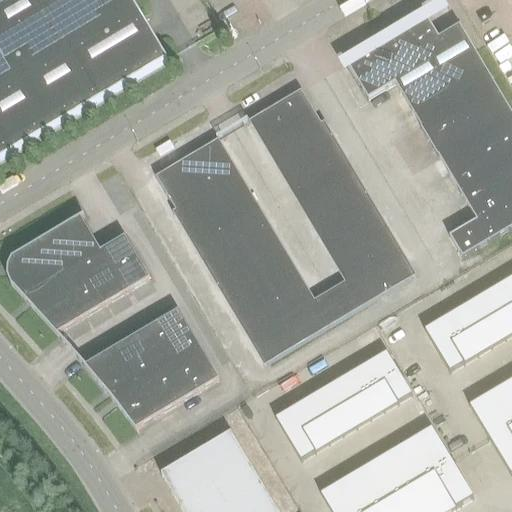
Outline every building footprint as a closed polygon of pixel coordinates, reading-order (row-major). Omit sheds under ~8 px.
[(0,0),(0,163),(168,63),(130,0),(0,0)] [(419,0),(429,17),(448,6),(444,0),(419,0)] [(449,240),(462,261),(511,231),(511,116),(459,28),(439,41),(427,20),(410,30),(409,30),(407,31),(408,32),(402,36),(401,35),(372,52),(373,53),(367,57),(366,56),(364,57),(364,58),(347,68),(368,103),(395,87),(421,130),(421,131),(438,159),(477,223),(449,240)] [(219,143),(156,180),(176,213),(172,215),(173,216),(176,214),(268,367),(413,281),(409,275),(321,128),(325,125),(324,125),(321,127),(301,93),(249,125),(249,126),(253,124),(350,287),(313,309),(216,146),(219,144),(219,143)] [(13,262),(18,265),(17,283),(12,286),(11,287),(58,339),(59,338),(58,337),(150,282),(125,240),(101,254),(81,221),(85,219),(84,218),(12,261),(13,262)] [(511,291),(508,284),(494,293),(507,314),(511,310),(511,291)] [(494,293),(480,301),(493,322),(507,314),(494,293)] [(480,301),(466,309),(479,330),(493,322),(480,301)] [(466,309),(452,317),(465,338),(479,330),(466,309)] [(85,367),(84,368),(111,400),(137,436),(139,435),(137,432),(219,383),(178,314),(86,369),(85,367)] [(511,323),(507,314),(493,322),(505,343),(511,339),(511,323)] [(452,317),(439,325),(451,347),(465,338),(452,317)] [(493,322),(479,330),(492,352),(505,343),(493,322)] [(439,325),(425,334),(437,355),(451,347),(439,325)] [(479,330),(465,338),(478,360),(492,352),(479,330)] [(465,338),(451,347),(464,368),(478,360),(465,338)] [(451,347),(437,355),(450,376),(464,368),(451,347)] [(387,356),(374,364),(386,386),(400,377),(387,356)] [(374,364),(360,373),(372,394),(386,386),(374,364)] [(360,373),(346,381),(358,402),(372,394),(360,373)] [(400,377),(386,386),(399,407),(413,399),(400,377)] [(346,381),(332,389),(344,410),(358,402),(346,381)] [(386,386),(372,394),(385,415),(399,407),(386,386)] [(511,394),(507,387),(489,398),(509,433),(511,431),(511,394)] [(332,389),(318,397),(330,419),(344,410),(332,389)] [(372,394),(358,402),(371,423),(385,415),(372,394)] [(318,397),(304,406),(317,427),(330,419),(318,397)] [(489,398),(470,409),(491,444),(509,433),(489,398)] [(358,402),(344,410),(357,432),(371,423),(358,402)] [(304,406),(290,414),(303,435),(317,427),(304,406)] [(344,410),(330,419),(343,440),(357,432),(344,410)] [(290,414),(276,422),(289,444),(303,435),(290,414)] [(330,419),(317,427),(329,448),(343,440),(330,419)] [(317,427),(303,435),(315,457),(329,448),(317,427)] [(432,432),(414,442),(435,477),(453,467),(432,432)] [(511,437),(509,433),(491,444),(511,479),(511,437)] [(303,435),(289,444),(301,465),(315,457),(303,435)] [(276,511),(231,436),(161,477),(182,511),(276,511)] [(414,442),(397,452),(418,487),(435,477),(414,442)] [(397,452),(377,465),(398,500),(418,487),(397,452)] [(377,465),(356,477),(377,511),(398,500),(377,465)] [(453,467),(435,477),(456,511),(474,502),(453,467)] [(356,477),(339,487),(353,511),(376,511),(377,511),(356,477)] [(456,511),(435,477),(418,487),(432,511),(456,511)] [(353,511),(339,487),(321,498),(329,511),(353,511)] [(432,511),(418,487),(398,500),(404,511),(432,511)] [(404,511),(398,500),(377,511),(376,511),(404,511)]
